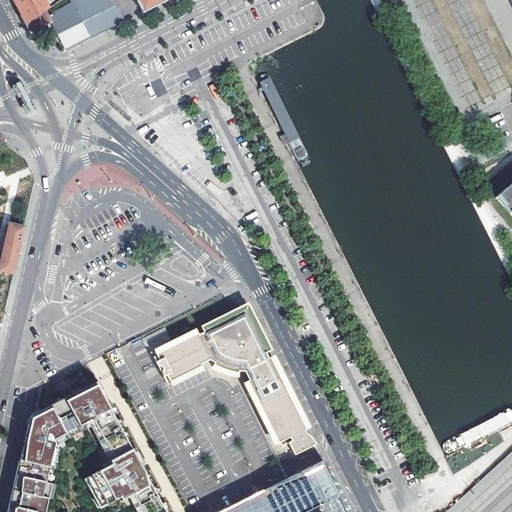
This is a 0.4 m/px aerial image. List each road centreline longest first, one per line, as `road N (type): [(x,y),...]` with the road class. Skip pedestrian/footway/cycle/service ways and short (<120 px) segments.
road 1 (secondary): [(371,511),(245,266),(209,219),(142,164)]
road 2 (secondary): [(48,200),(0,403)]
road 3 (tertiary): [(221,0),(109,55)]
